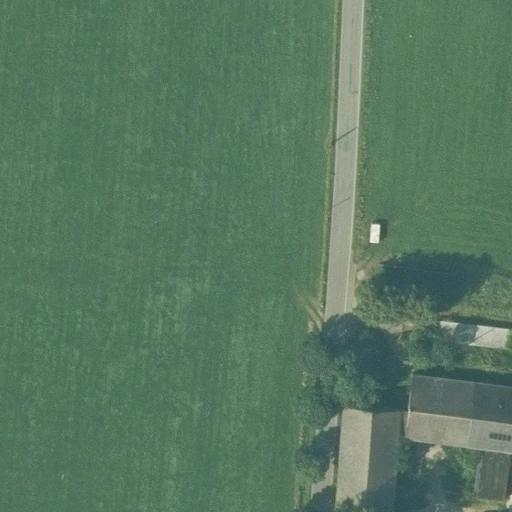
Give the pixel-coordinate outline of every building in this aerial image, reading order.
[(511,329),(433,320),(431,336),(431,338),(511,348),(511,329)] [(431,336),(419,335),(417,345),(430,346),(431,338),(431,336)] [(372,347),(347,344),(346,358),(371,361),(372,347)] [(511,384),(412,372),(407,409),(404,433),(404,435),(481,445),(474,495),(503,498),(509,449),(511,449),(511,384)] [(407,409),(342,403),(334,504),(391,509),(397,432),(404,433),(407,409)]
